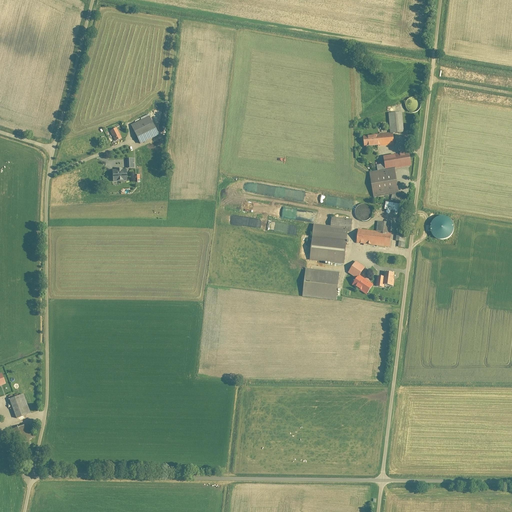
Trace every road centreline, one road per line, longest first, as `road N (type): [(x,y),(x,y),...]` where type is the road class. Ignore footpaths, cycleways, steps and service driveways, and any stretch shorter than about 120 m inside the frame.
road 1 (unclassified): [(440,0),(381,481)]
road 2 (unclassified): [(31,476),(381,481)]
road 3 (unclassified): [(52,148),(45,404),(31,476)]
road 4 (unclassified): [(92,0),(52,148)]
road 5 (unclassified): [(381,481),(511,482)]
